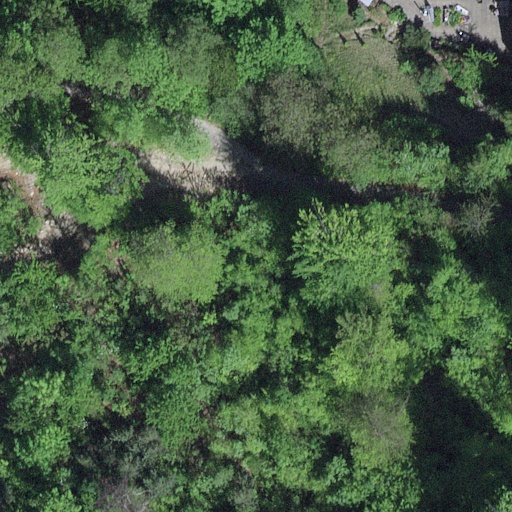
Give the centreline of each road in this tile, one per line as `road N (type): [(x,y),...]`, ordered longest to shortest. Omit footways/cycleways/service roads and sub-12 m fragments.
road 1 (track): [(511,220),(250,167)]
road 2 (track): [(250,167),(144,152),(0,164)]
